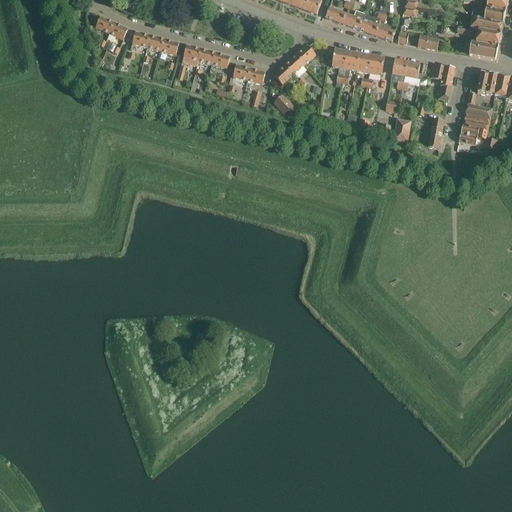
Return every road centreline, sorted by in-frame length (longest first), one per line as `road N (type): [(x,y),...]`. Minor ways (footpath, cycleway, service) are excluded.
road 1 (unclassified): [(313,32),(270,62),(137,27),(90,0)]
road 2 (residential): [(465,63),(313,32)]
